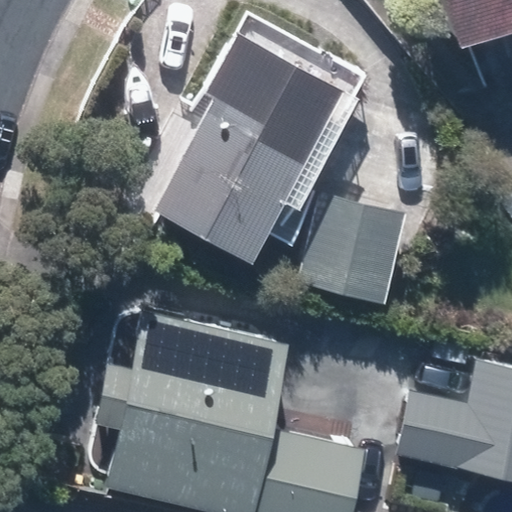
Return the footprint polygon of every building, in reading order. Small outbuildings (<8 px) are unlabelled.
[(511,0),(431,0),(446,47),(511,25),(511,0)] [(195,93),(208,100),(149,209),(246,262),(278,202),(289,208),(362,73),(259,18),(247,42),(228,31),(195,93)] [(315,192),(293,279),(381,300),(402,212),(315,192)] [(276,343),(137,313),(125,368),(101,362),(88,422),(110,427),(97,489),(203,511),(337,511),(352,444),(258,424),(276,343)] [(475,393),(412,381),(398,452),(511,474),(511,356),(483,351),(475,393)] [(445,511),(453,480),(414,472),(406,509),(423,511),(445,511)]
